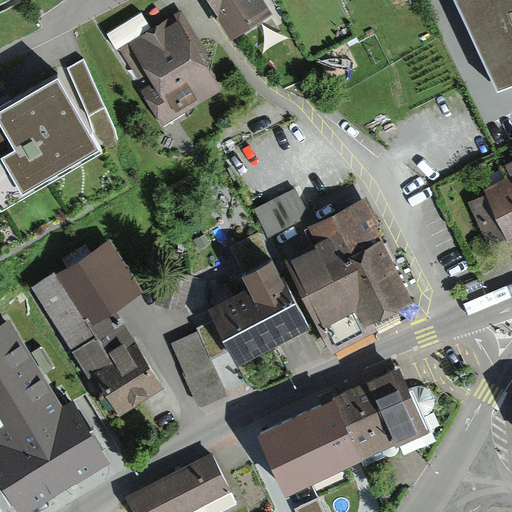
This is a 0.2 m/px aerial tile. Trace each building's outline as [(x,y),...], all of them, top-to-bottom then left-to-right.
[(208,0),(233,38),(270,14),(261,0),(208,0)] [(511,0),(453,0),(495,91),(511,84),(511,0)] [(181,111),(220,88),(174,11),(149,26),(140,11),(104,33),(130,77),(144,69),(154,86),(141,94),(163,131),(185,118),(181,111)] [(83,60),(69,69),(87,118),(103,147),(117,139),(116,128),(83,60)] [(87,118),(58,68),(0,101),(0,205),(103,147),(87,118)] [(511,172),(469,195),(497,248),(511,240),(511,172)] [(297,189),(255,211),(270,240),(312,218),(297,189)] [(284,258),(333,355),(379,332),(374,323),(416,302),(384,239),(389,236),(368,195),(306,226),(315,242),(284,258)] [(230,350),(238,365),(311,330),(284,276),(281,277),(259,233),(227,248),(248,291),(210,309),(215,319),(230,350)] [(32,290),(113,419),(163,388),(115,310),(143,293),(111,241),(32,290)] [(192,276),(164,270),(156,303),(184,310),(192,276)] [(230,350),(215,319),(196,328),(198,333),(211,359),(230,350)] [(9,321),(0,326),(0,480),(19,511),(28,511),(110,462),(74,403),(64,409),(9,321)] [(171,345),(200,407),(226,395),(211,359),(198,333),(171,345)] [(335,401),(259,435),(287,496),(362,461),(394,447),(395,449),(430,434),(422,417),(426,415),(432,410),(434,402),(433,395),(427,389),(421,387),(414,388),(409,390),(400,368),(333,398),(335,401)] [(211,455),(128,498),(135,511),(190,511),(230,492),(211,455)] [(324,511),(318,499),(295,510),(296,511),(324,511)]
